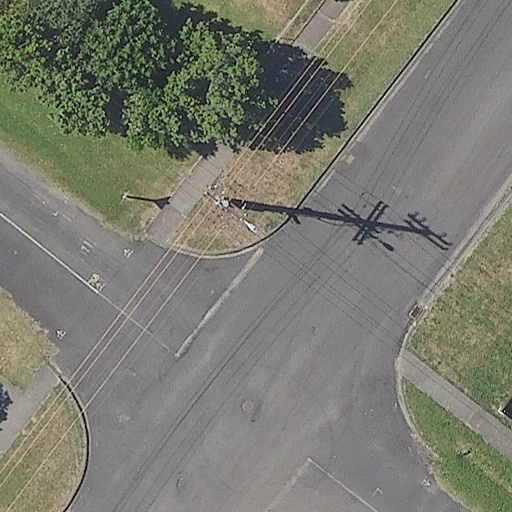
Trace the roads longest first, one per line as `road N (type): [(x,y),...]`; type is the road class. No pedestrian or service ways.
road 1 (residential): [(255,424),(511,84)]
road 2 (residential): [(0,216),(255,424)]
road 3 (residential): [(255,424),(368,511)]
